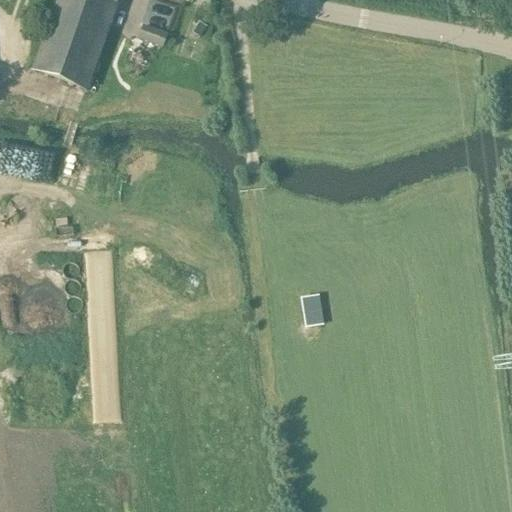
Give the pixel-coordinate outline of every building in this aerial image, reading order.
[(55,0),(30,71),(86,92),(110,24),(98,20),(105,1),(100,0),(55,0)] [(98,20),(110,24),(118,0),(100,0),(105,1),(98,20)] [(199,22),(192,32),(199,38),(206,28),(199,22)] [(145,26),(140,40),(163,48),(168,34),(145,26)] [(264,29),(256,27),(255,34),(263,36),(264,29)] [(319,296),(300,299),(305,329),(323,326),(319,296)]
